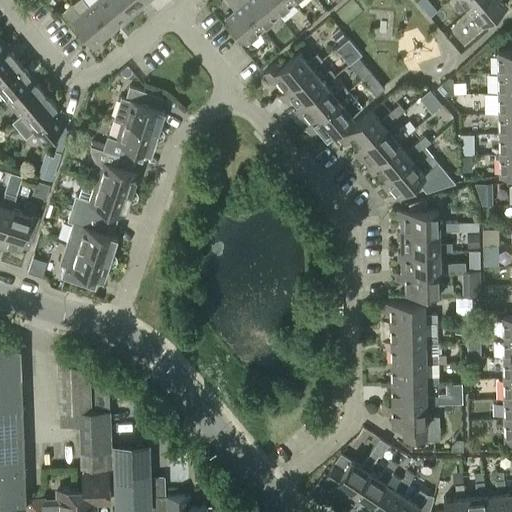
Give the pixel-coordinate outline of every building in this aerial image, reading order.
[(94,0),(88,5),(110,32),(128,17),(113,0),(94,0)] [(113,0),(128,17),(145,2),(143,0),(113,0)] [(265,0),(242,0),(240,2),(261,26),(277,13),(265,0)] [(291,0),(265,0),(277,13),(292,0),(291,0)] [(428,0),(415,0),(427,15),(435,8),(428,0)] [(503,0),(476,0),(468,7),(483,25),(507,4),(503,0)] [(240,2),(224,16),(245,40),(261,26),(240,2)] [(71,6),(63,13),(92,47),(110,32),(88,5),(78,14),(71,6)] [(340,26),(334,31),(342,41),(335,48),(343,58),(356,47),(347,37),(348,36),(340,26)] [(5,46),(0,50),(0,76),(18,62),(5,46)] [(511,49),(497,50),(497,72),(511,71),(511,49)] [(275,61),(263,72),(272,82),(277,78),(286,88),(312,66),(322,58),(316,52),(307,60),(298,50),(279,66),(275,61)] [(357,55),(349,63),(375,94),(384,86),(357,55)] [(18,62),(0,76),(0,93),(5,99),(31,77),(18,62)] [(312,66),(286,88),(279,94),(285,101),(292,95),(299,104),(325,82),(335,74),(329,67),(320,75),(312,66)] [(511,71),(497,72),(498,92),(511,91),(511,71)] [(449,75),(434,88),(440,94),(444,92),(445,93),(452,89),(452,76),(449,75)] [(31,77),(5,99),(18,115),(44,93),(31,77)] [(325,82),(299,104),(312,119),(338,97),(348,89),(342,83),(333,91),(325,82)] [(128,100),(122,120),(157,132),(164,110),(151,106),(155,95),(129,86),(125,98),(128,100)] [(432,111),(442,103),(429,88),(419,96),(432,111)] [(511,91),(498,92),(498,113),(511,112),(511,91)] [(18,115),(10,121),(24,138),(32,131),(42,144),(62,127),(53,115),(59,110),(44,93),(18,115)] [(312,119),(305,125),(311,133),(318,127),(326,136),(352,114),(351,113),(361,105),(356,99),(346,107),(338,97),(312,119)] [(370,108),(344,130),(358,147),(387,123),(403,109),(398,102),(379,119),(370,108)] [(511,112),(498,113),(498,133),(511,132),(511,112)] [(90,144),(90,146),(142,162),(145,152),(150,153),(157,132),(122,120),(115,142),(105,139),(104,144),(92,140),(90,144)] [(395,132),(387,123),(358,147),(372,163),(397,141),(407,133),(401,127),(395,132)] [(51,137),(56,143),(52,154),(58,156),(67,128),(62,127),(51,137)] [(511,132),(498,133),(499,153),(511,152),(511,132)] [(397,141),(372,163),(366,167),(372,174),(377,169),(385,178),(385,179),(430,141),(424,135),(405,150),(397,141)] [(385,178),(380,183),(385,189),(391,185),(399,195),(417,180),(426,191),(455,182),(424,146),(430,141),(385,179),(385,178)] [(90,148),(90,149),(90,151),(90,154),(91,156),(93,159),(94,161),(96,162),(98,164),(100,165),(101,165),(96,183),(130,194),(137,172),(133,171),(136,161),(141,163),(142,162),(90,146),(90,148)] [(511,152),(499,153),(499,174),(511,173),(511,152)] [(75,196),(70,210),(81,214),(115,225),(119,214),(124,216),(130,194),(96,183),(90,201),(75,196)] [(0,203),(0,242),(12,207),(16,195),(8,193),(4,205),(0,203)] [(12,207),(0,242),(0,246),(7,249),(9,243),(21,246),(25,234),(32,236),(39,216),(31,213),(35,202),(27,199),(24,211),(12,207)] [(438,209),(397,210),(397,219),(400,219),(400,231),(438,230),(458,230),(458,221),(438,222),(438,209)] [(72,222),(65,244),(110,258),(117,236),(112,235),(115,225),(81,214),(78,224),(72,222)] [(400,231),(397,231),(397,240),(400,240),(400,251),(439,251),(451,250),(451,242),(438,242),(438,230),(400,231)] [(478,236),(468,237),(468,249),(478,248),(478,236)] [(65,244),(58,265),(64,267),(60,279),(87,287),(91,275),(103,280),(110,258),(65,244)] [(400,251),(397,251),(398,260),(400,260),(401,272),(439,271),(451,271),(451,263),(439,263),(439,251),(400,251)] [(401,272),(395,272),(395,281),(405,281),(405,293),(439,292),(439,291),(452,291),(452,283),(439,283),(439,271),(401,272)] [(473,296),(458,296),(458,312),(473,312),(473,296)] [(423,301),(380,302),(380,312),(390,311),(390,323),(424,322),(437,322),(436,314),(424,314),(423,301)] [(511,315),(502,315),(503,336),(511,336),(511,315)] [(424,322),(390,323),(390,343),(437,343),(437,334),(424,334),(424,322)] [(454,335),(463,335),(463,325),(454,325),(454,335)] [(511,336),(503,336),(503,357),(511,356),(511,336)] [(0,505),(25,505),(20,347),(0,340),(0,505)] [(437,343),(390,343),(391,363),(446,363),(446,354),(437,354),(437,343)] [(511,356),(503,357),(503,377),(511,377),(511,356)] [(88,368),(58,359),(59,411),(79,410),(80,450),(110,449),(109,409),(90,410),(88,368)] [(446,363),(391,363),(391,384),(425,383),(445,383),(445,375),(438,375),(438,363),(446,363)] [(511,377),(503,377),(504,397),(511,397),(511,377)] [(108,381),(94,381),(94,406),(108,405),(108,381)] [(425,383),(391,384),(391,404),(425,404),(438,403),(438,395),(426,395),(425,383)] [(425,404),(391,404),(382,405),(382,414),(391,414),(392,425),(402,425),(403,440),(439,439),(438,418),(426,418),(425,404)] [(457,439),(452,445),(452,451),(463,450),(463,439),(457,439)] [(147,444),(113,445),(115,510),(149,509),(147,444)] [(339,452),(321,479),(331,486),(326,493),(335,499),(336,496),(346,502),(346,503),(368,470),(378,455),(371,450),(361,466),(339,452)] [(346,502),(344,505),(352,510),(356,504),(366,510),(385,481),(392,471),(385,467),(378,477),(368,470),(346,503),(346,502)] [(496,492),(484,493),(485,511),(506,511),(503,480),(503,470),(499,470),(495,474),(495,479),(496,492)] [(475,494),(464,495),(465,511),(485,511),(484,493),(483,481),(482,471),(473,472),(475,494)] [(57,500),(47,500),(47,511),(93,511),(93,503),(108,502),(107,474),(81,475),(81,488),(57,489),(57,500)] [(444,510),(433,511),(465,511),(464,495),(462,483),(462,476),(453,477),(454,483),(456,496),(443,497),(444,510)] [(366,510),(364,511),(389,511),(402,493),(409,482),(402,478),(395,488),(385,481),(366,510)] [(428,511),(433,495),(426,493),(419,489),(412,499),(402,493),(389,511),(428,511)] [(188,495),(158,496),(158,511),(205,511),(205,506),(189,507),(188,495)]
